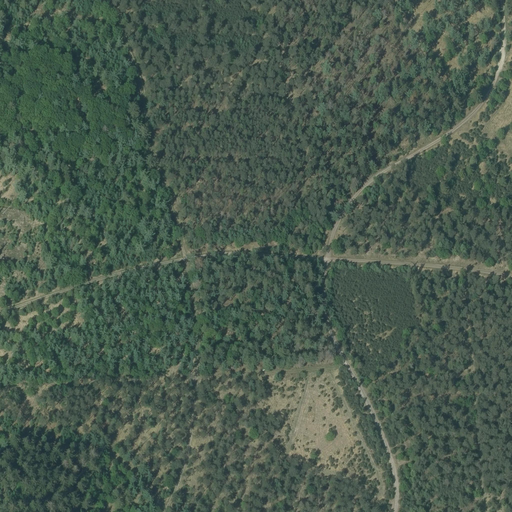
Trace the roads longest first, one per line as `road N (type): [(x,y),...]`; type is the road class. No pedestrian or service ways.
road 1 (track): [(393,511),(394,468),(325,320),(327,258),(337,220),(356,193),(480,106),(501,65),(502,0)]
road 2 (track): [(511,276),(234,253),(185,259)]
road 3 (track): [(185,259),(0,314)]
